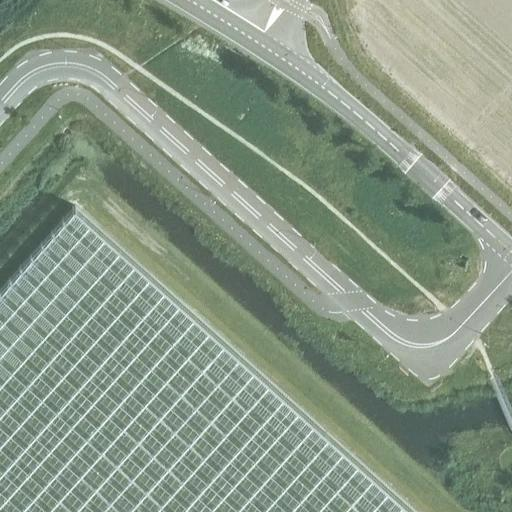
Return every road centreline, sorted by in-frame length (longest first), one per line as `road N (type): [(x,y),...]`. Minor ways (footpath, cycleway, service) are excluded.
road 1 (unclassified): [(0,96),(32,67),(56,62),(80,62),(107,77),(411,346),(446,339),(511,270)]
road 2 (tertiary): [(511,253),(379,132),(272,52)]
